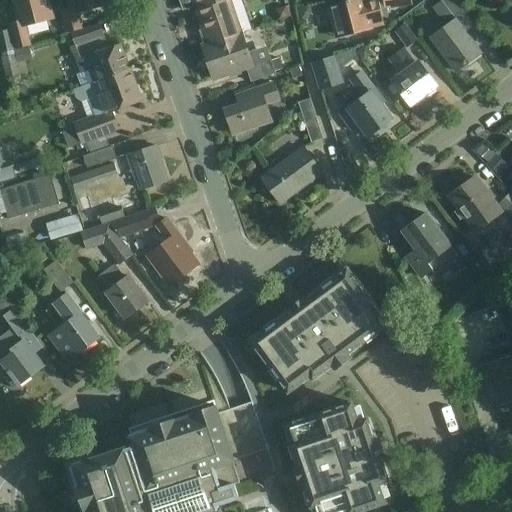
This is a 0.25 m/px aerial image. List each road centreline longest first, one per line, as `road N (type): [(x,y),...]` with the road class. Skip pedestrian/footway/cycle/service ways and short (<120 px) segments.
road 1 (residential): [(255,282),(511,90)]
road 2 (residential): [(0,475),(255,282)]
road 3 (residential): [(255,282),(147,0)]
